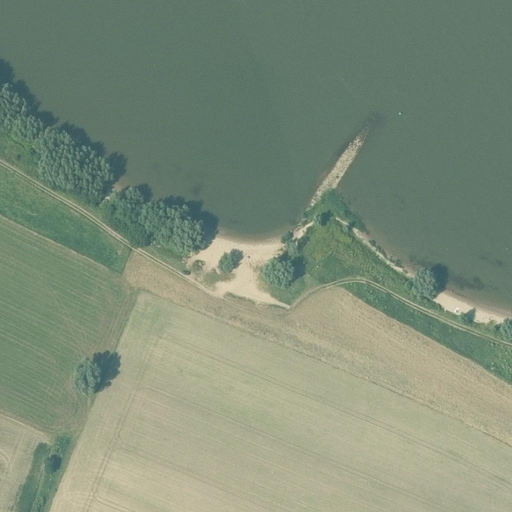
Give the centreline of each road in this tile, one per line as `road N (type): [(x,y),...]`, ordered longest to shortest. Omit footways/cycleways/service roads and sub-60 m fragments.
road 1 (track): [(511,347),(455,329),(360,281),(278,315),(246,310),(0,163)]
road 2 (track): [(511,423),(405,367),(270,316)]
